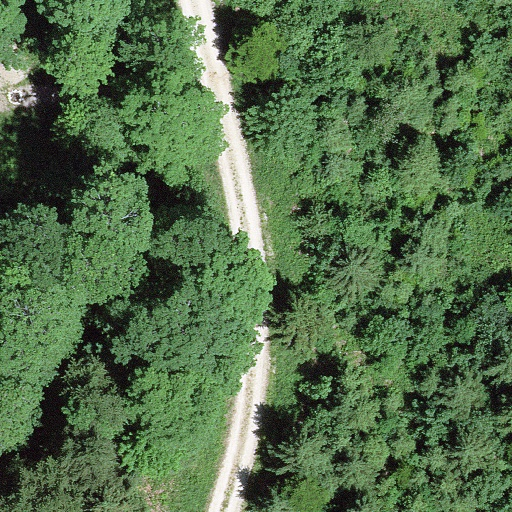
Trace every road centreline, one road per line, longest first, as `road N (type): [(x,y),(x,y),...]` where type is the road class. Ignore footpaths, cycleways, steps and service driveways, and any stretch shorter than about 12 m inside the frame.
road 1 (track): [(198,0),(246,219),(249,358),(232,478),(217,511)]
road 2 (track): [(217,87),(15,109)]
